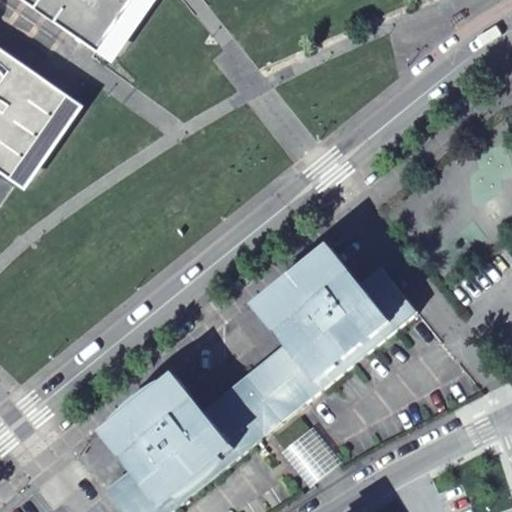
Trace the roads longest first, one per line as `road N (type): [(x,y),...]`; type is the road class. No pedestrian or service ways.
road 1 (unclassified): [(45,456),(511,82)]
road 2 (primary): [(0,436),(455,69)]
road 3 (residential): [(337,511),(511,418)]
